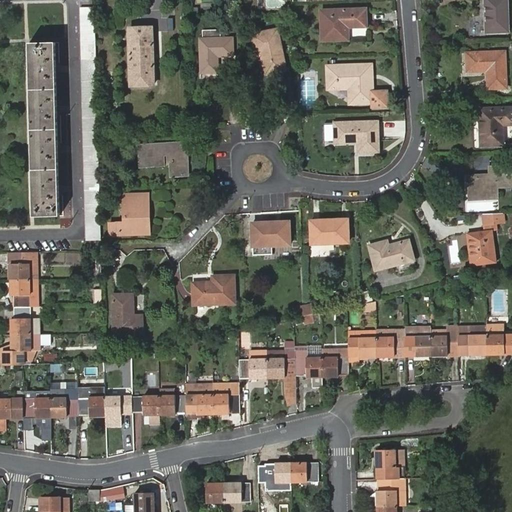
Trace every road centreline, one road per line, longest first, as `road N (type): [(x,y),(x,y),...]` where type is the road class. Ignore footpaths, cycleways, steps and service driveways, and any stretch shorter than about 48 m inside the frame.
road 1 (residential): [(0,235),(80,234),(73,0)]
road 2 (residential): [(409,0),(423,129),(404,168),(376,187),(277,177)]
road 3 (residential): [(330,428),(349,400),(455,392),(457,419),(355,430)]
road 4 (residential): [(330,428),(170,458)]
road 5 (residential): [(170,458),(107,471),(20,464)]
